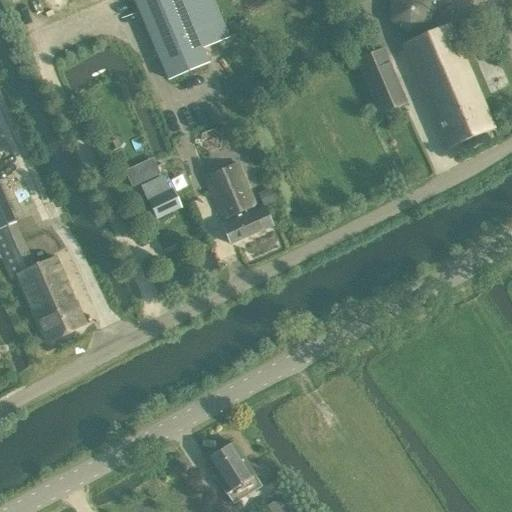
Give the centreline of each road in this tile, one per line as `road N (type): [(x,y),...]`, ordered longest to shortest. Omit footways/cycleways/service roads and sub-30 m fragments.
road 1 (unclassified): [(0,412),(111,348),(511,148)]
road 2 (tertiary): [(26,511),(511,237)]
